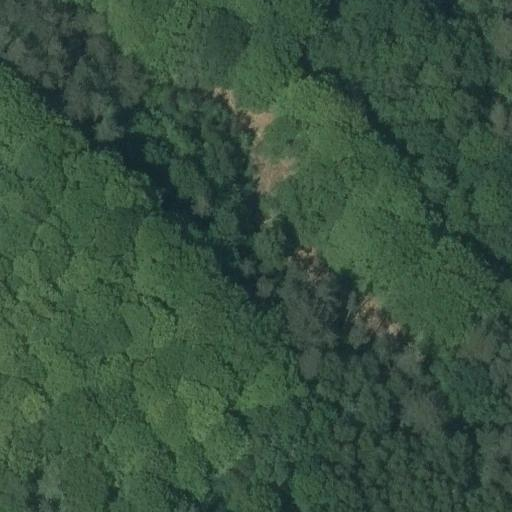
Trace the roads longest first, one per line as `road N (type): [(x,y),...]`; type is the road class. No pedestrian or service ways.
road 1 (unknown): [(110,0),(195,74),(316,212),(387,333),(511,454)]
road 2 (track): [(511,345),(218,0)]
